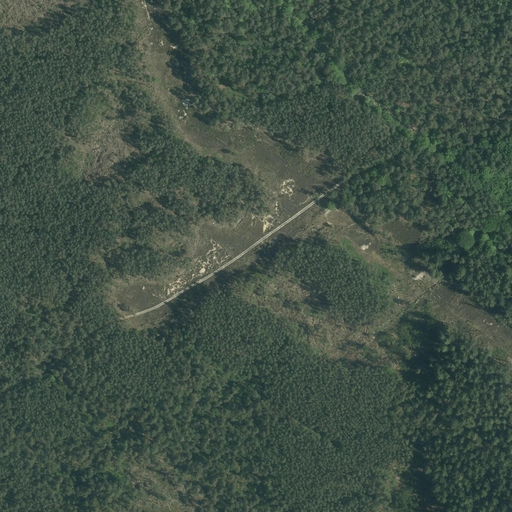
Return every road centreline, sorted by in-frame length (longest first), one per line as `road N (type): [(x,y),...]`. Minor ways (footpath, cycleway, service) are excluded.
road 1 (track): [(0,392),(102,324),(199,282),(419,133)]
road 2 (track): [(511,193),(355,84),(286,0)]
